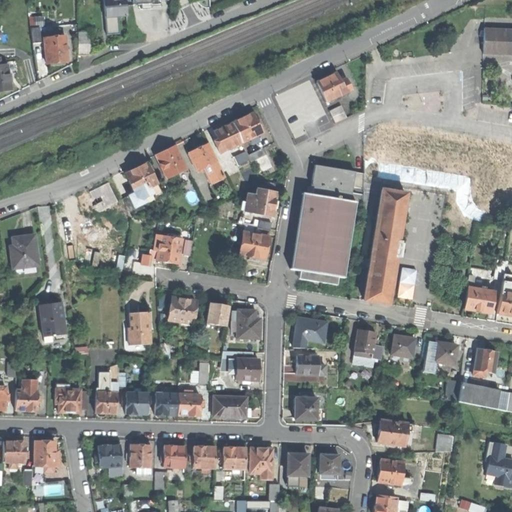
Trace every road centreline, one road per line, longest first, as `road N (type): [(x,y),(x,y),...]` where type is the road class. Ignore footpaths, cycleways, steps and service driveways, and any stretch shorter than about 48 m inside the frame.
road 1 (residential): [(266,0),(0,110)]
road 2 (residential): [(0,208),(80,179),(259,89)]
road 3 (residential): [(278,297),(511,334)]
road 4 (residential): [(278,297),(294,158),(259,89)]
road 5 (residential): [(259,89),(448,0)]
road 6 (residential): [(70,428),(271,433)]
road 7 (residential): [(271,433),(346,436),(359,445),(365,460),(358,511)]
road 8 (residential): [(271,433),(278,297)]
